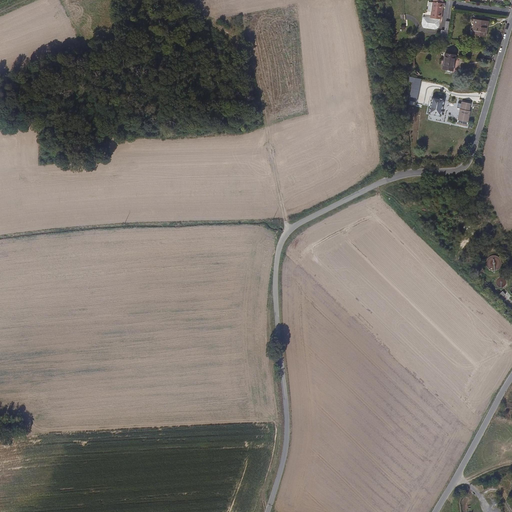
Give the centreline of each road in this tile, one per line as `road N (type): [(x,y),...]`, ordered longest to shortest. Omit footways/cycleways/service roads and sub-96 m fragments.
road 1 (unclassified): [(268,511),(287,429),(275,295),(281,241),(297,224),(385,181),(463,167),(511,19)]
road 2 (track): [(194,0),(204,20),(248,57),(287,230)]
road 3 (unclassified): [(435,511),(511,375)]
